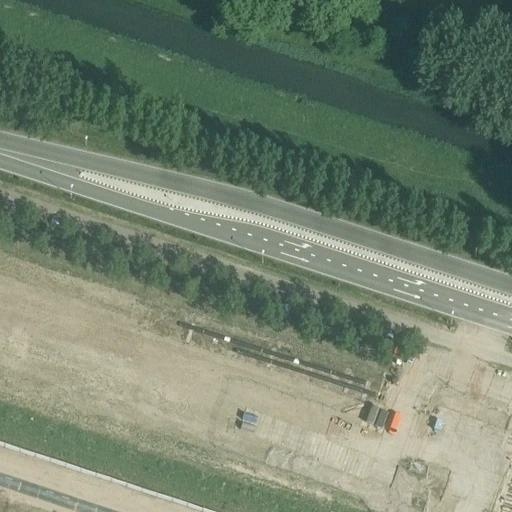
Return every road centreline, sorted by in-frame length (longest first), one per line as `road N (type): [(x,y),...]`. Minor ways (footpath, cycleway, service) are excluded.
road 1 (secondary): [(1,153),(82,189),(511,330)]
road 2 (secondary): [(511,286),(275,208),(94,165),(1,153)]
